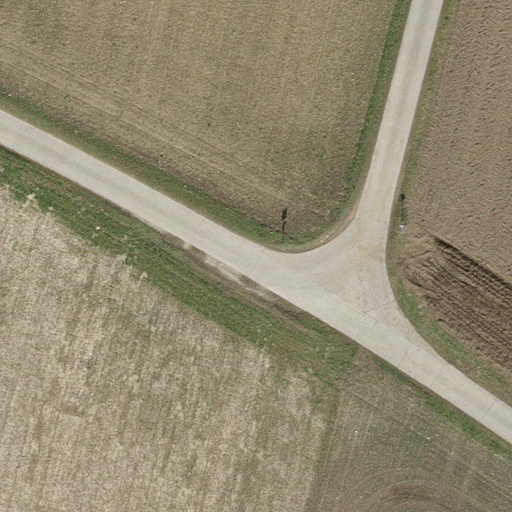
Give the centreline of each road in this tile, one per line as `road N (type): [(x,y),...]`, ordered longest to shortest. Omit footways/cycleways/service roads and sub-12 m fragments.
road 1 (unclassified): [(0,131),(349,312),(511,425)]
road 2 (track): [(431,0),(349,312)]
